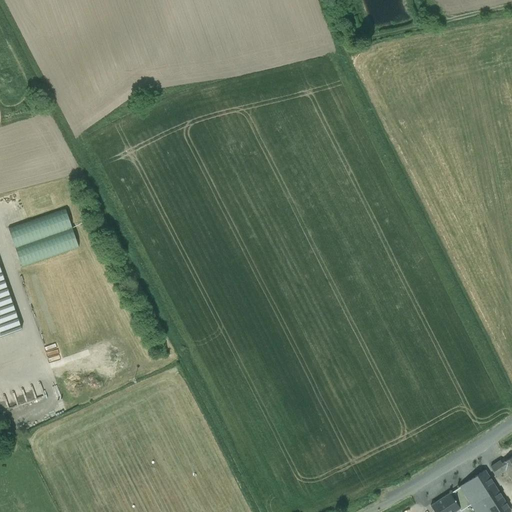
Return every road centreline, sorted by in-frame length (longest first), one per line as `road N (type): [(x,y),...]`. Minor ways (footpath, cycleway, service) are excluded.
road 1 (unclassified): [(511,428),(370,511)]
road 2 (track): [(511,6),(367,39)]
